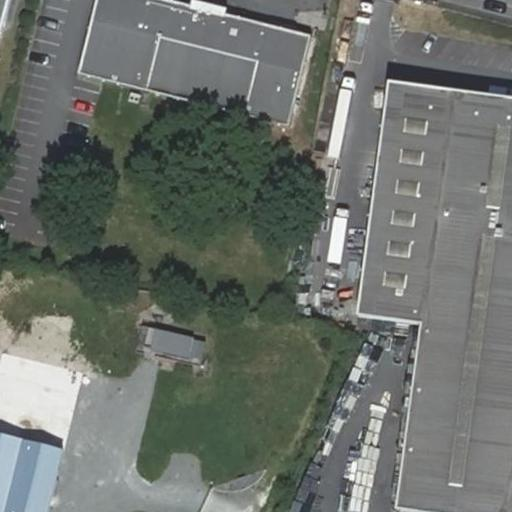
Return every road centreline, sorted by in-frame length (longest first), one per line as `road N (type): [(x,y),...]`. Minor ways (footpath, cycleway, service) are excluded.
road 1 (unknown): [(61,0),(15,233)]
road 2 (unknown): [(511,86),(405,62),(385,48),(385,0)]
